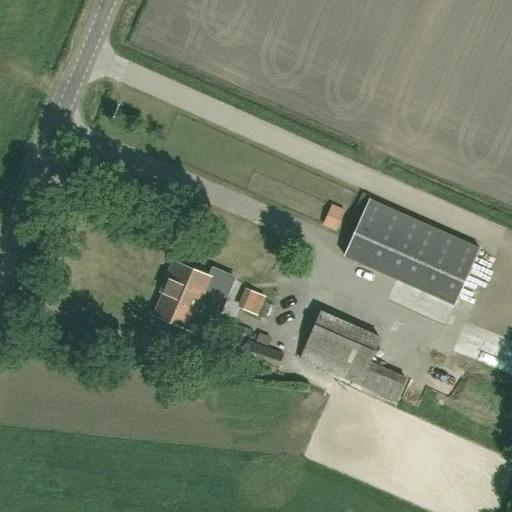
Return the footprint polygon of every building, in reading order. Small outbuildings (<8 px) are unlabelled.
[(455,305),(459,294),(479,248),(368,200),(343,257),(455,305)] [(212,279),(176,263),(168,282),(171,283),(157,316),(190,330),(198,311),(219,320),(227,300),(206,291),(212,279)] [(253,289),(245,308),(263,316),(271,297),(253,289)] [(301,360),(403,405),(424,356),(368,332),(366,331),(322,312),(301,360)] [(278,371),(284,355),(249,342),(244,359),(278,371)]
